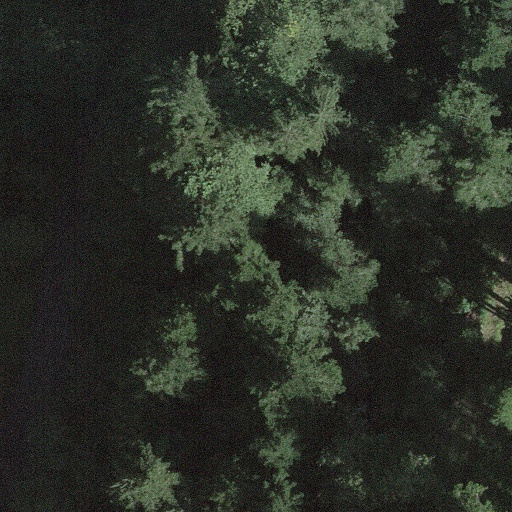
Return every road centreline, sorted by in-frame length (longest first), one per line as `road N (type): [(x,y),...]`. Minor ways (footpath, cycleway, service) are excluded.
road 1 (unclassified): [(146,0),(0,478)]
road 2 (track): [(445,511),(511,273)]
